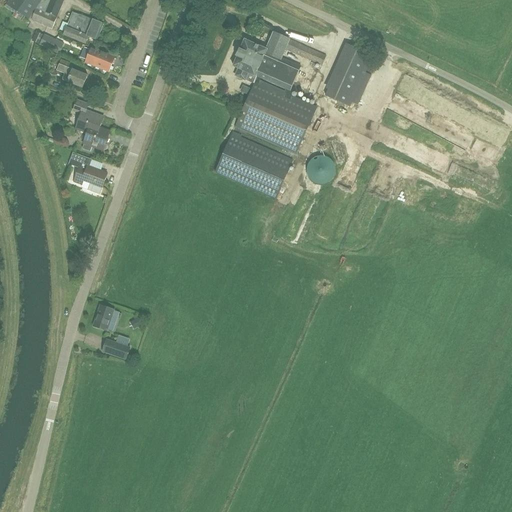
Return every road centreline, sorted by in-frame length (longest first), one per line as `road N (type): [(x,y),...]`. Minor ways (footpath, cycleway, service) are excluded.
road 1 (tertiary): [(30,511),(81,299),(143,130)]
road 2 (unclassified): [(511,110),(287,0)]
road 3 (residential): [(143,130),(119,113),(155,0)]
road 4 (tertiary): [(143,130),(189,0)]
